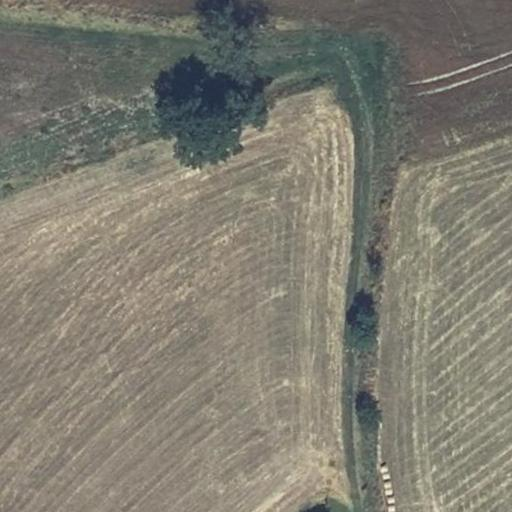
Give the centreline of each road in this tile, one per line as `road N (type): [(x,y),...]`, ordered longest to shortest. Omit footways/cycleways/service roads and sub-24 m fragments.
road 1 (track): [(0,26),(224,53),(329,51),(349,76),(363,125),(346,410),(360,511)]
road 2 (track): [(354,94),(288,104),(0,215)]
